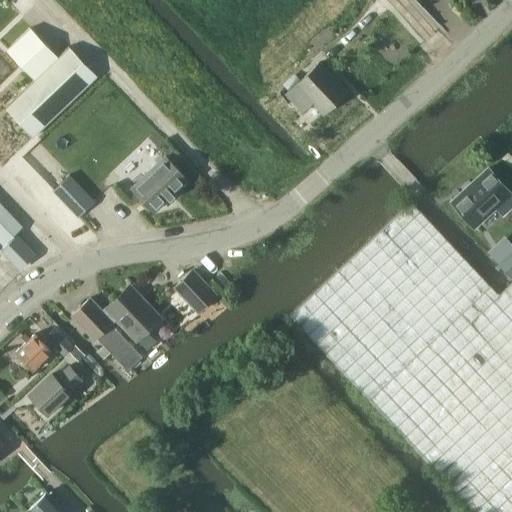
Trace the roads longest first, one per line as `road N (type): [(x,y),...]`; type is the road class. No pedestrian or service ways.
road 1 (residential): [(0,321),(70,265),(259,227),(511,8)]
road 2 (unknown): [(46,0),(259,227)]
